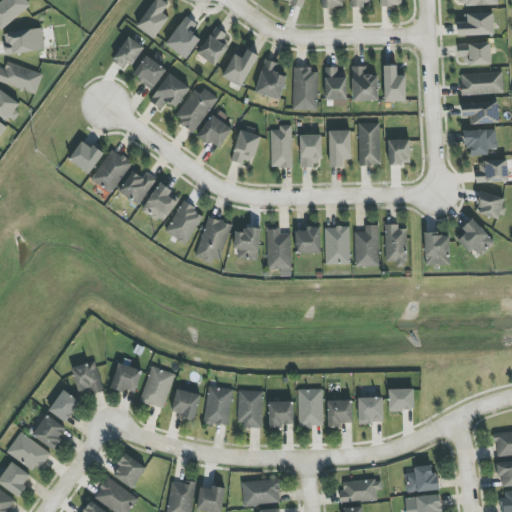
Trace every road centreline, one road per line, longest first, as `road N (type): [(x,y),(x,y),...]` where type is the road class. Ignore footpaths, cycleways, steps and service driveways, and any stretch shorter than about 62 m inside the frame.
road 1 (residential): [(42,511),(98,434),(113,429),(189,452),(305,461),(404,446),(511,400)]
road 2 (residential): [(103,106),(228,193),(437,196)]
road 3 (residential): [(228,0),(263,27),(303,39),(428,38)]
road 4 (residential): [(437,196),(426,0)]
